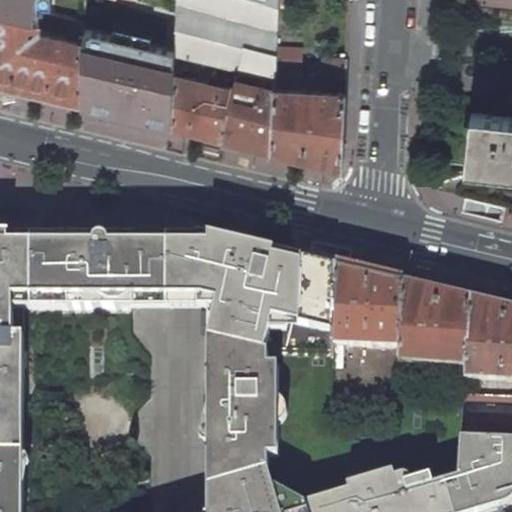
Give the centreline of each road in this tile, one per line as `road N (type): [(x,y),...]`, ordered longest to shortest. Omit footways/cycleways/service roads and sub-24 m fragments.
road 1 (primary): [(376,224),(0,138)]
road 2 (residential): [(376,224),(394,0)]
road 3 (primary): [(511,256),(376,224)]
